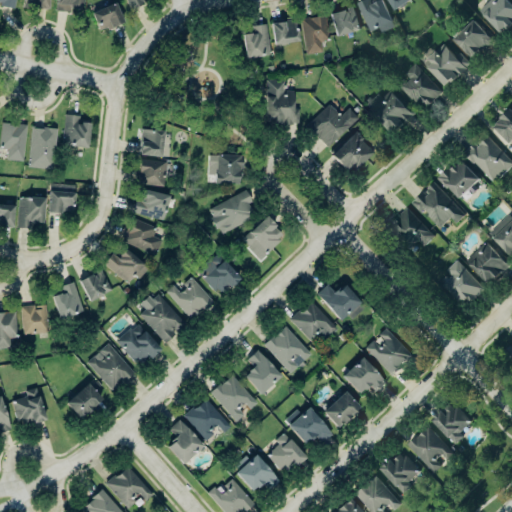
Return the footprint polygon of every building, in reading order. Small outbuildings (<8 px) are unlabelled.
[(17,0),(0,0),(0,2),(3,3),(2,6),(15,9),(17,0)] [(50,9),(50,0),(37,0),(37,9),(50,9)] [(84,11),(84,0),(58,0),(58,10),(84,11)] [(127,0),(131,10),(145,4),(143,0),(127,0)] [(383,0),(374,4),(372,0),(365,0),(359,2),(370,32),(381,28),(383,32),(396,27),(386,0),(383,0)] [(417,0),(391,0),(394,9),(417,0)] [(491,0),(481,10),(504,34),(511,26),(511,2),(509,0),(491,0)] [(101,32),(125,23),(117,3),(93,13),(101,32)] [(332,12),(336,36),(360,31),(356,8),(332,12)] [(304,18),(306,54),(323,53),(322,41),(327,41),(326,17),(304,18)] [(475,60),(496,41),(476,20),(455,39),(475,60)] [(297,21),(273,23),(275,45),(299,43),(297,21)] [(253,26),(254,34),(244,35),(247,58),(271,56),(268,24),(253,26)] [(457,56),(444,42),(428,57),(434,63),(430,67),(448,87),(473,64),(462,52),(457,56)] [(420,97),(429,106),(445,92),(417,63),(407,73),(412,79),(403,88),(416,101),(420,97)] [(267,124),(300,125),(300,109),(295,109),(295,91),(284,91),(284,81),(267,81),(267,124)] [(415,114),(392,90),(379,103),(383,107),(375,114),(395,134),(415,114)] [(350,108),(341,116),(330,105),(308,125),(329,148),(360,119),(350,108)] [(511,110),(495,126),(511,144),(511,110)] [(91,124),(80,123),(81,116),(67,115),(63,146),(89,148),(91,124)] [(8,160),(25,161),(27,125),(2,124),(1,149),(8,149),(8,160)] [(28,167),(52,170),(58,130),(34,127),(28,167)] [(140,154),(169,159),(173,133),(143,129),(140,154)] [(347,171),(354,164),(358,169),(375,152),(357,132),(333,155),(347,171)] [(466,153),(495,183),(511,166),(511,159),(487,133),(466,153)] [(242,183),(242,155),(209,155),(209,183),(242,183)] [(461,199),(472,189),(482,179),(462,158),(441,178),(461,199)] [(167,161),(141,160),(139,185),(166,186),(167,161)] [(413,203),(423,214),(426,211),(441,228),(453,218),(458,223),(467,215),(437,182),(413,203)] [(62,207),(75,207),(76,185),(61,185),(60,191),(50,191),(49,213),(62,214),(62,207)] [(252,219),(245,207),(253,203),(246,190),(209,210),(222,235),(252,219)] [(143,201),(136,200),(134,215),(166,219),(169,194),(144,191),(143,201)] [(18,228),(30,228),(30,223),(44,223),(45,198),(20,197),(18,228)] [(14,205),(0,204),(0,226),(14,227),(14,205)] [(434,234),(408,207),(391,224),(417,251),(434,234)] [(491,233),(511,256),(511,213),(511,214),(491,233)] [(242,240),(261,260),(286,237),(267,217),(242,240)] [(156,255),(162,240),(153,236),(157,228),(133,218),(123,241),(156,255)] [(511,265),(488,241),(468,261),(492,285),(511,265)] [(139,279),(149,268),(126,249),(119,258),(114,253),(105,264),(129,284),(136,276),(139,279)] [(198,272),(222,297),(242,279),(218,253),(198,272)] [(448,270),(454,276),(444,286),(462,304),(467,299),(471,304),(487,289),(459,260),(448,270)] [(80,282),(92,303),(113,290),(102,270),(80,282)] [(174,286),(167,292),(191,321),(213,303),(194,279),(179,291),(174,286)] [(59,319),(83,314),(77,283),(61,287),(62,294),(54,296),(59,319)] [(336,293),(328,285),(318,294),(341,322),(362,304),(346,285),(336,293)] [(142,313),(162,342),(184,327),(160,292),(141,304),(146,310),(142,313)] [(293,321),(313,340),(319,333),(327,340),(339,328),(311,302),(293,321)] [(48,334),(48,306),(22,306),(23,334),(48,334)] [(10,338),(17,338),(17,313),(0,313),(0,349),(10,349),(10,338)] [(117,342),(139,365),(149,356),(152,360),(162,350),(137,324),(117,342)] [(265,346),(292,374),(313,354),(286,326),(265,346)] [(375,341),(366,348),(394,377),(414,357),(387,329),(380,335),(386,341),(380,347),(375,341)] [(87,364),(114,391),(134,371),(108,344),(87,364)] [(247,360),(254,368),(245,377),(262,396),(283,377),(258,350),(247,360)] [(377,393),(387,384),(364,358),(344,377),(361,395),(371,386),(377,393)] [(211,394),(238,422),(248,412),(248,413),(258,403),(232,375),(211,394)] [(80,420),(104,402),(91,384),(67,402),(80,420)] [(20,427),(45,422),(38,388),(26,391),(27,398),(14,401),(20,427)] [(324,411),(338,429),(361,410),(347,392),(324,411)] [(0,434),(11,430),(1,397),(0,397),(0,434)] [(224,433),(231,428),(208,398),(185,416),(204,440),(220,428),(224,433)] [(465,436),(462,433),(473,421),(452,402),(434,422),(458,444),(465,436)] [(317,438),(323,444),(333,434),(310,409),(290,427),(307,446),(317,438)] [(178,438),(168,447),(184,465),(204,447),(180,420),(170,429),(178,438)] [(409,445),(435,473),(443,466),(438,460),(444,454),(449,460),(455,454),(430,427),(409,445)] [(276,441),(280,445),(267,456),(280,470),(284,465),(291,472),(306,457),(284,433),(276,441)] [(402,452),(383,470),(402,491),(422,473),(402,452)] [(254,493),(265,482),(271,488),(279,480),(256,455),(236,474),(254,493)] [(141,497),(146,502),(153,495),(128,466),(107,484),(128,508),(141,497)] [(370,511),(394,511),(403,504),(377,475),(355,495),(370,511)] [(207,494),(224,511),(243,511),(254,503),(233,481),(220,493),(215,487),(207,494)] [(122,511),(103,490),(82,509),(84,511),(122,511)] [(362,511),(351,499),(337,511),(362,511)]
